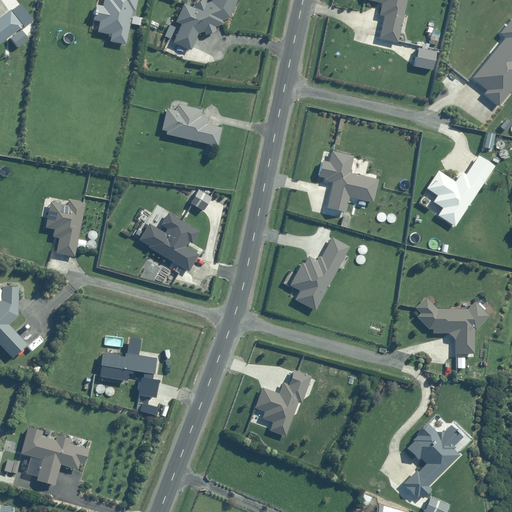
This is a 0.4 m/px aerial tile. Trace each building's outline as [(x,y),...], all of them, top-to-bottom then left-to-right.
[(96,6),(93,17),(93,22),(99,23),(97,34),(110,36),(109,42),(124,45),(130,13),(133,13),(136,0),(103,0),(102,8),(96,6)] [(189,50),(196,34),(203,32),(203,36),(214,32),(214,28),(221,25),(221,21),(228,18),(235,0),(208,0),(206,4),(204,1),(191,5),(193,10),(182,5),(175,23),(180,25),(172,43),(189,50)] [(405,0),(363,0),(380,4),(377,14),(382,15),(377,39),(396,43),(405,0)] [(0,43),(22,27),(9,10),(0,17),(0,43)] [(434,52),(417,49),(413,68),(431,71),(434,52)] [(165,133),(164,135),(216,148),(220,130),(205,126),(207,120),(199,118),(201,110),(177,105),(176,112),(165,109),(159,131),(165,133)] [(125,151),(117,150),(116,161),(124,162),(125,151)] [(454,227),(493,167),(470,152),(451,182),(436,172),(424,189),(436,196),(432,202),(440,207),(435,215),(454,227)] [(73,258),(83,203),(67,200),(66,206),(48,203),(44,228),(52,230),(51,238),(57,239),(54,255),(73,258)] [(147,225),(138,240),(187,272),(196,257),(182,248),(186,242),(189,245),(197,233),(167,214),(160,225),(166,228),(162,235),(147,225)] [(293,301),(313,312),(348,248),(329,238),(318,259),(316,258),(314,262),(306,258),(303,264),(300,263),(287,285),(299,291),(293,301)] [(0,345),(12,358),(26,344),(6,324),(17,314),(18,287),(1,287),(1,302),(0,302),(0,345)] [(413,309),(419,314),(416,318),(427,330),(432,330),(432,334),(446,334),(453,340),(453,356),(473,355),(472,330),(486,318),(473,303),(465,310),(435,309),(428,302),(424,298),(413,309)] [(140,340),(127,338),(123,356),(102,352),(97,376),(127,382),(128,374),(132,374),(132,370),(141,372),(137,396),(156,399),(159,381),(152,379),(156,359),(137,355),(140,340)] [(268,432),(284,438),(296,403),(300,405),(310,377),(291,370),(286,385),(282,384),(278,394),(261,388),(253,409),(263,412),(260,420),(271,424),(268,432)] [(159,407),(141,402),(138,413),(156,418),(159,407)] [(428,487),(456,456),(451,451),(454,448),(452,446),(460,440),(449,426),(440,434),(434,433),(424,424),(416,433),(418,435),(404,450),(417,461),(419,458),(426,464),(417,474),(414,471),(401,485),(419,502),(431,489),(428,487)] [(42,430),(27,426),(21,454),(42,459),(37,482),(54,486),(59,465),(78,469),(80,464),(84,465),(88,448),(70,444),(71,438),(55,435),(54,441),(40,438),(42,430)] [(18,464),(6,460),(2,471),(15,475),(18,464)] [(367,510),(370,497),(361,495),(358,508),(367,510)]
